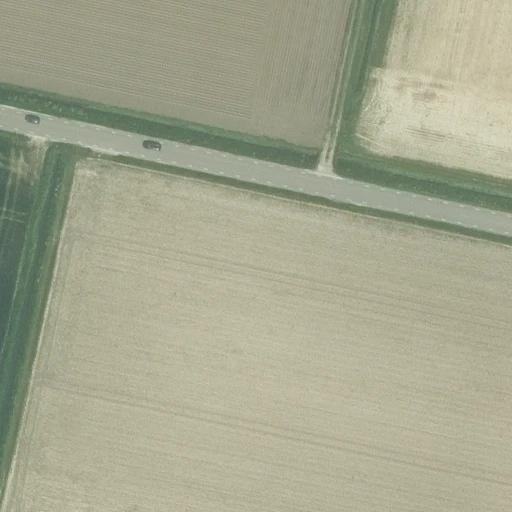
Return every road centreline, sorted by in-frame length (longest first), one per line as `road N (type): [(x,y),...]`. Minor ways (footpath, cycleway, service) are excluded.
road 1 (unclassified): [(511,226),(0,118)]
road 2 (track): [(320,186),(360,0)]
